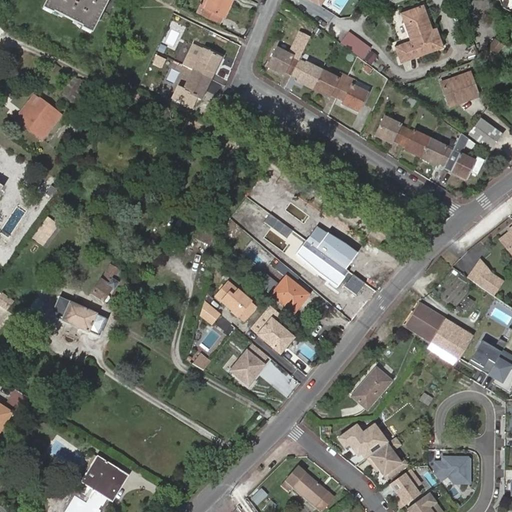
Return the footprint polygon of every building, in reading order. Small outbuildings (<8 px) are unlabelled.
[(46,0),(42,9),(51,14),(53,10),(82,25),(81,28),(91,34),(107,0),(46,0)] [(203,0),(201,3),(201,4),(196,12),(220,23),(231,0),(203,0)] [(444,50),(437,30),(433,31),(425,7),(401,15),(410,44),(395,49),(401,66),(444,50)] [(362,60),(370,48),(347,32),(339,44),(362,60)] [(299,59),(310,37),(303,33),(297,45),(293,44),(288,54),(275,48),(266,68),(283,77),(285,73),(290,76),(299,59)] [(503,46),(494,38),(486,48),(496,56),(503,46)] [(193,46),(183,66),(192,70),(211,79),(221,58),(202,49),(202,51),(193,46)] [(370,64),(375,56),(368,51),(363,60),(370,64)] [(311,90),(321,70),(299,59),(290,76),(297,79),(295,83),(311,90)] [(211,79),(192,70),(182,91),(201,100),(211,79)] [(338,78),(321,70),(311,90),(329,99),(331,96),(336,99),(347,76),(341,73),(338,78)] [(369,87),(347,76),(336,99),(343,102),(341,105),(358,113),(369,93),(367,92),(369,87)] [(457,101),(476,94),(469,76),(441,86),(449,107),(458,104),(457,101)] [(72,103),(86,84),(79,80),(65,98),(72,103)] [(61,115),(33,94),(27,103),(26,102),(15,117),(21,122),(20,124),(43,140),(61,115)] [(477,97),(476,94),(457,101),(458,104),(477,97)] [(398,145),(407,128),(383,117),(374,136),(392,145),(393,143),(398,145)] [(500,136),(481,122),(470,136),(489,151),(500,136)] [(429,139),(407,128),(398,145),(405,148),(403,150),(420,158),(429,139)] [(461,154),(468,140),(465,137),(461,134),(453,150),(444,167),(443,170),(466,180),(470,173),(477,176),(483,161),(476,158),(475,161),(461,154)] [(319,137),(314,146),(322,151),(327,142),(319,137)] [(453,150),(429,139),(420,158),(438,167),(439,164),(444,167),(453,150)] [(45,217),(31,240),(43,247),(57,224),(45,217)] [(224,251),(243,229),(228,217),(224,232),(219,247),(224,251)] [(357,253),(316,225),(305,242),(345,270),(357,253)] [(500,241),(511,255),(511,228),(509,231),(510,232),(500,241)] [(345,270),(305,242),(296,255),(318,275),(336,288),(348,273),(345,270)] [(480,263),(468,280),(492,298),(499,287),(480,263)] [(123,273),(110,265),(90,294),(102,303),(112,289),(114,290),(119,283),(117,282),(123,273)] [(307,296),(285,278),(271,295),(293,314),(307,296)] [(227,283),(215,297),(232,311),(231,313),(236,317),(237,316),(243,321),(254,308),(249,303),(249,302),(227,283)] [(0,293),(0,307),(8,310),(13,298),(0,293)] [(220,304),(208,294),(205,302),(215,310),(220,304)] [(97,314),(58,298),(52,315),(61,319),(61,321),(89,333),(90,331),(100,335),(106,320),(96,315),(97,314)] [(473,303),(467,298),(460,309),(467,313),(473,303)] [(215,310),(205,302),(200,317),(212,327),(222,315),(215,310)] [(404,327),(429,343),(445,321),(418,304),(404,327)] [(258,335),(280,354),(294,338),(271,319),(258,335)] [(444,352),(459,330),(445,321),(429,343),(444,352)] [(457,361),(471,337),(459,330),(444,352),(457,361)] [(511,333),(508,332),(503,340),(508,343),(511,335),(511,333)] [(468,365),(487,376),(502,352),(506,345),(499,341),(494,350),(481,343),(468,365)] [(444,352),(429,343),(425,349),(440,358),(444,352)] [(267,356),(253,344),(247,352),(261,364),(267,356)] [(261,364),(247,352),(230,371),(246,386),(263,366),(261,364)] [(457,361),(444,352),(440,358),(454,367),(457,361)] [(511,366),(511,358),(502,352),(487,376),(494,381),(492,385),(509,396),(511,391),(511,371),(510,370),(511,366)] [(200,355),(194,363),(204,371),(210,363),(200,355)] [(286,398),(298,385),(271,361),(259,375),(286,398)] [(390,383),(375,370),(351,397),(366,410),(390,383)] [(419,401),(427,406),(431,399),(423,395),(419,401)] [(0,426),(8,413),(0,408),(0,426)] [(361,454),(365,460),(388,444),(374,425),(362,433),(356,425),(337,439),(346,450),(350,447),(357,457),(361,454)] [(377,471),(388,486),(389,485),(409,471),(411,470),(405,462),(401,465),(392,452),(401,446),(395,438),(388,444),(365,460),(373,471),(376,469),(377,471)] [(129,475),(96,456),(81,482),(113,502),(129,475)] [(434,476),(434,477),(446,477),(452,486),(469,485),(469,461),(467,459),(446,459),(446,461),(441,461),(441,463),(434,463),(434,476)] [(326,493),(299,470),(287,484),(314,507),(326,493)] [(409,471),(389,485),(397,497),(393,500),(400,509),(418,495),(414,489),(420,485),(409,471)] [(256,505),(267,494),(259,486),(249,497),(256,505)] [(321,511),(333,498),(326,493),(314,507),(320,511),(321,511)] [(439,511),(427,495),(407,510),(408,511),(439,511)] [(270,511),(276,505),(271,501),(264,509),(268,511),(270,511)]
